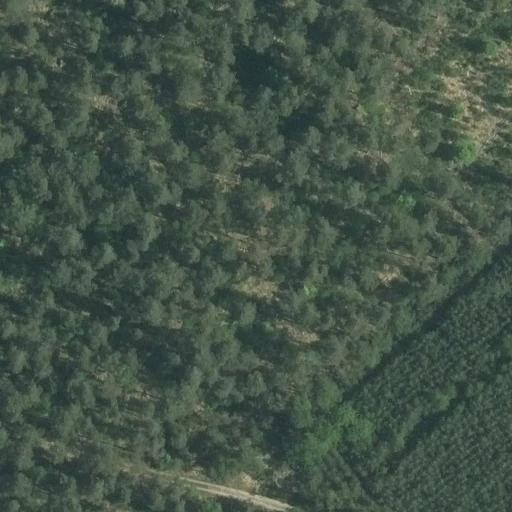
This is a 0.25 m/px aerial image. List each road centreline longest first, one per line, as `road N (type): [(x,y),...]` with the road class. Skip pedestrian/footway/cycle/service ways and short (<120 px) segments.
road 1 (track): [(344,399),(29,0)]
road 2 (track): [(511,243),(234,494)]
road 3 (track): [(294,511),(0,429)]
